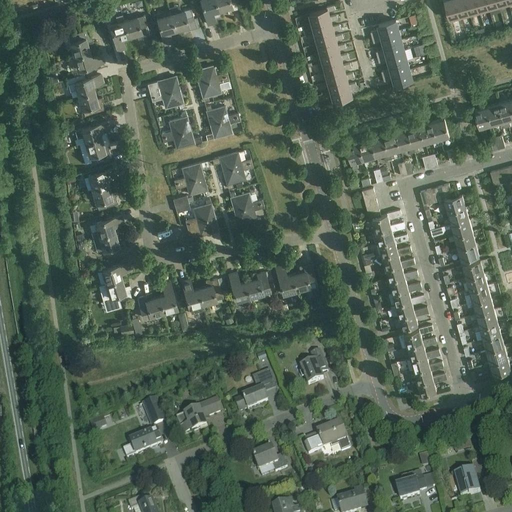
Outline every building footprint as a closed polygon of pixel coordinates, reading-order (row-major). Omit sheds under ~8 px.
[(213,12),(219,10),(216,0),(201,0),(208,24),(216,22),(213,12)] [(240,8),(237,0),(216,0),(219,10),(227,8),(228,12),(240,8)] [(455,0),(443,0),(444,2),(445,1),(450,19),(460,16),(455,0)] [(466,0),(455,0),(460,16),(470,14),(466,0)] [(476,0),(466,0),(470,14),(480,11),(476,0)] [(487,0),(476,0),(480,11),(490,8),(487,0)] [(497,0),(487,0),(490,8),(499,6),(497,0)] [(336,10),(335,5),(328,7),(328,9),(311,14),(313,23),(331,19),(330,17),(329,11),(336,10)] [(191,9),(171,14),(175,30),(184,28),(185,31),(197,28),(191,9)] [(170,32),(175,30),(171,14),(158,18),(165,44),(173,42),(170,32)] [(123,38),(128,36),(124,21),(122,15),(116,17),(118,25),(111,27),(118,51),(126,49),(123,38)] [(144,15),(124,21),(128,36),(136,34),(138,38),(150,34),(144,15)] [(338,19),(337,15),(330,17),(331,19),(313,23),(316,34),(334,28),(333,26),(332,21),(338,19)] [(399,30),(396,20),(379,25),(380,30),(371,32),(372,38),(399,30)] [(341,29),(340,24),(333,26),(334,28),(316,34),(319,43),(337,38),(336,36),(334,31),(341,29)] [(91,42),(88,30),(69,36),(74,56),(90,52),(88,43),(91,42)] [(402,40),(399,30),(372,38),(374,43),(384,41),(385,45),(402,40)] [(342,34),(336,36),(337,38),(319,43),(321,53),(339,48),(339,46),(337,41),(344,39),(342,34)] [(405,50),(402,40),(385,45),(386,50),(376,52),(378,58),(405,50)] [(346,48),(345,44),(339,46),(339,48),(321,53),(324,62),(342,58),(341,55),(340,50),(346,48)] [(424,45),(415,47),(418,57),(426,55),(424,45)] [(408,60),(405,50),(378,58),(379,63),(389,60),(390,65),(408,60)] [(104,62),(102,55),(92,58),(90,52),(74,56),(68,58),(70,65),(76,63),(78,68),(78,70),(104,62)] [(349,58),(348,54),(341,55),(342,58),(324,62),(327,72),(344,67),(344,65),(343,60),(349,58)] [(410,69),(408,60),(390,65),(391,69),(382,72),(383,77),(410,69)] [(350,63),(344,65),(344,67),(327,72),(329,82),(347,77),(347,75),(345,70),(352,68),(350,63)] [(216,75),(214,65),(189,72),(190,78),(197,76),(200,84),(228,76),(227,72),(216,75)] [(413,80),(410,69),(383,77),(385,83),(394,80),(396,85),(413,80)] [(353,73),(347,75),(347,77),(329,82),(332,91),(350,86),(349,84),(348,79),(354,78),(353,73)] [(103,82),(101,74),(69,84),(71,91),(77,90),(79,96),(95,91),(93,85),(103,82)] [(180,89),(176,76),(170,77),(174,91),(180,89)] [(232,90),(228,76),(200,84),(205,102),(209,101),(208,96),(221,93),(221,91),(232,88),(232,90)] [(174,91),(170,77),(165,79),(168,93),(174,91)] [(168,93),(165,79),(159,81),(161,87),(163,94),(168,93)] [(161,87),(159,81),(148,84),(150,91),(161,87)] [(356,83),(349,84),(350,86),(332,91),(335,101),(353,96),(351,89),(357,87),(356,83)] [(163,94),(161,87),(150,91),(151,97),(163,94)] [(174,91),(168,93),(163,94),(151,97),(153,102),(163,99),(166,108),(179,104),(181,109),(185,107),(180,89),(174,91)] [(97,99),(95,91),(79,96),(85,116),(104,110),(101,98),(97,99)] [(511,119),(511,99),(500,103),(506,127),(511,126),(510,123),(509,123),(508,120),(511,119)] [(70,103),(72,113),(79,112),(77,101),(70,103)] [(506,127),(500,103),(488,107),(492,125),(501,122),(502,125),(501,125),(502,129),(506,127)] [(206,107),(211,124),(240,116),(239,112),(228,115),(225,106),(212,110),(210,105),(206,107)] [(492,125),(488,107),(476,110),(482,134),(487,133),(486,129),(485,130),(484,127),(492,125)] [(172,131),(162,134),(163,138),(191,130),(186,112),(182,113),(183,118),(170,121),(172,131)] [(230,124),(241,121),(240,116),(211,124),(213,133),(206,135),(207,140),(233,133),(230,124)] [(450,136),(445,119),(433,122),(440,146),(444,144),(443,138),(450,136)] [(106,130),(110,128),(108,121),(75,131),(77,138),(85,136),(86,142),(108,136),(106,130)] [(440,146),(433,122),(421,125),(426,143),(434,141),(435,147),(440,146)] [(426,143),(421,125),(409,129),(415,152),(420,151),(419,148),(418,145),(426,143)] [(415,152),(409,129),(397,132),(402,150),(409,148),(411,154),(415,152)] [(193,138),(191,130),(163,138),(164,142),(175,139),(177,148),(202,141),(201,136),(193,138)] [(402,150),(397,132),(385,135),(391,159),(395,158),(394,154),(394,155),(393,152),(402,150)] [(391,159),(385,135),(373,139),(378,156),(385,154),(386,160),(391,159)] [(502,135),(496,137),(499,149),(506,147),(502,135)] [(110,145),(108,136),(86,142),(92,162),(111,157),(108,145),(110,145)] [(499,149),(496,137),(490,139),(493,151),(499,149)] [(378,156),(373,139),(360,142),(365,160),(367,166),(371,165),(370,161),(369,159),(378,156)] [(365,160),(360,142),(348,145),(354,169),(359,168),(358,162),(365,160)] [(457,161),(454,149),(447,150),(451,163),(457,161)] [(241,161),(238,152),(213,159),(214,164),(222,162),(224,170),(252,162),(251,158),(241,161)] [(435,154),(429,156),(433,167),(438,166),(435,154)] [(433,167),(429,156),(423,157),(426,169),(433,167)] [(202,168),(210,166),(208,161),(183,168),(185,177),(174,180),(175,184),(204,176),(202,168)] [(411,161),(405,162),(408,174),(414,173),(411,161)] [(243,170),(254,167),(252,162),(224,170),(229,188),(233,187),(232,183),(246,179),(243,170)] [(408,174),(405,162),(399,164),(402,176),(408,174)] [(511,181),(508,167),(502,169),(506,182),(510,181),(511,181)] [(117,176),(115,169),(89,176),(93,190),(108,185),(107,179),(117,176)] [(384,181),(383,176),(381,169),(375,170),(378,183),(384,181)] [(506,182),(502,169),(497,170),(500,184),(506,182)] [(500,184),(497,170),(491,172),(494,185),(500,184)] [(209,194),(204,176),(175,184),(177,188),(187,185),(190,195),(203,191),(204,195),(209,194)] [(364,186),(372,184),(370,177),(362,179),(364,186)] [(453,197),(449,183),(444,185),(447,199),(453,197)] [(119,204),(117,198),(115,192),(111,193),(108,185),(93,190),(99,210),(119,204)] [(447,199),(444,185),(438,187),(441,200),(447,199)] [(376,194),(374,187),(363,191),(364,197),(376,194)] [(441,200),(438,187),(432,188),(436,202),(439,201),(441,200)] [(436,202),(432,188),(426,190),(430,203),(436,202)] [(430,203),(426,190),(420,191),(424,205),(430,203)] [(230,193),(235,211),(264,203),(263,199),(252,202),(249,192),(236,196),(235,192),(230,193)] [(377,199),(376,194),(364,197),(366,202),(377,199)] [(463,194),(453,197),(447,199),(441,200),(439,201),(440,205),(446,203),(449,211),(466,207),(463,194)] [(187,195),(179,198),(173,199),(175,206),(189,202),(187,195)] [(196,217),(186,220),(187,224),(198,221),(204,220),(210,218),(215,216),(211,199),(206,200),(207,204),(194,208),(196,217)] [(379,204),(377,199),(366,202),(367,208),(379,204)] [(191,209),(189,202),(175,206),(177,213),(191,209)] [(254,210),(265,207),(264,203),(235,211),(237,219),(230,221),(231,226),(257,219),(254,210)] [(380,210),(379,204),(367,208),(369,213),(380,210)] [(470,219),(466,207),(449,211),(443,213),(444,217),(450,215),(451,219),(445,222),(446,225),(470,219)] [(389,219),(402,215),(401,209),(388,213),(388,214),(382,216),(373,218),(376,231),(392,227),(391,225),(389,219)] [(382,216),(380,210),(369,213),(370,219),(373,218),(382,216)] [(124,223),(122,215),(96,223),(98,230),(92,232),(94,238),(115,232),(114,226),(124,223)] [(219,230),(215,216),(210,218),(213,232),(219,230)] [(213,232),(210,218),(204,220),(208,233),(213,232)] [(473,231),(470,219),(446,225),(436,228),(431,230),(433,236),(444,233),(446,230),(453,228),(456,236),(473,231)] [(208,233),(204,220),(198,221),(200,228),(202,235),(208,233)] [(200,228),(198,221),(187,224),(189,231),(200,228)] [(393,231),(406,227),(404,221),(391,225),(392,227),(376,231),(380,243),(395,239),(395,237),(393,231)] [(202,235),(200,228),(189,231),(191,238),(202,235)] [(476,243),(473,231),(456,236),(449,238),(451,241),(457,240),(459,248),(476,243)] [(118,240),(115,232),(94,238),(100,258),(125,251),(122,239),(118,240)] [(396,243),(409,240),(408,234),(395,237),(395,239),(380,243),(383,255),(398,251),(398,249),(396,243)] [(476,243),(459,248),(453,249),(454,253),(460,252),(463,260),(480,256),(476,243)] [(400,255),(413,252),(411,246),(398,249),(398,251),(383,255),(378,256),(379,260),(382,263),(385,262),(387,267),(402,263),(401,261),(400,255)] [(403,268),(416,264),(414,258),(401,261),(402,263),(387,267),(390,279),(405,275),(405,274),(403,268)] [(485,272),(482,260),(458,267),(459,271),(465,269),(468,277),(485,272)] [(131,270),(129,262),(103,270),(106,283),(122,279),(120,273),(131,270)] [(284,265),(282,266),(276,267),(283,293),(297,290),(293,274),(287,276),(284,265)] [(317,284),(312,265),(300,268),(301,272),(293,274),(297,290),(317,284)] [(406,279),(419,276),(418,270),(405,274),(405,275),(390,279),(393,291),(409,287),(408,286),(406,279)] [(237,272),(235,273),(230,274),(237,300),(250,297),(246,281),(240,283),(237,272)] [(270,291),(265,272),(253,275),(254,279),(246,281),(250,297),(270,291)] [(372,281),(386,279),(385,272),(371,275),(372,281)] [(489,285),(485,272),(468,277),(461,279),(463,283),(469,281),(471,290),(489,285)] [(224,298),(218,278),(206,282),(207,285),(199,288),(204,304),(224,298)] [(122,279),(106,283),(99,285),(104,301),(109,300),(112,309),(121,306),(120,301),(132,298),(128,286),(125,287),(122,279)] [(190,279),(188,280),(183,281),(186,291),(182,292),(184,300),(188,299),(192,314),(206,310),(204,304),(199,288),(193,290),(190,279)] [(166,295),(160,296),(164,312),(178,308),(170,282),(163,284),(166,295)] [(410,292),(423,288),(421,282),(408,286),(409,287),(393,291),(397,304),(412,299),(412,298),(410,292)] [(374,297),(390,294),(388,284),(371,288),(374,297)] [(492,297),(489,285),(471,290),(465,291),(466,295),(472,293),(474,302),(492,297)] [(454,286),(448,287),(450,295),(457,293),(454,286)] [(413,304),(426,300),(425,294),(412,298),(412,299),(397,304),(393,305),(396,317),(400,316),(415,312),(415,310),(413,304)] [(164,312),(160,296),(152,299),(150,295),(138,298),(144,317),(164,312)] [(492,297),(474,302),(468,303),(469,307),(475,306),(478,314),(495,309),(492,297)] [(459,298),(451,300),(453,308),(461,305),(459,298)] [(417,316),(430,312),(428,306),(415,310),(415,312),(400,316),(404,328),(419,324),(417,316)] [(499,321),(495,309),(478,314),(471,316),(472,320),(479,318),(481,326),(499,321)] [(139,318),(132,319),(136,335),(143,333),(139,318)] [(183,319),(176,321),(180,331),(186,329),(183,319)] [(502,334),(499,321),(481,326),(475,328),(476,332),(482,330),(484,338),(502,334)] [(421,334),(435,331),(433,324),(420,328),(420,329),(399,335),(403,347),(408,346),(424,342),(423,340),(421,334)] [(119,327),(119,334),(132,333),(131,326),(119,327)] [(505,345),(502,334),(484,338),(478,340),(479,344),(485,342),(487,350),(505,345)] [(425,346),(438,343),(436,337),(423,340),(424,342),(408,346),(412,358),(427,354),(427,352),(427,353),(425,346)] [(509,358),(505,345),(487,350),(481,352),(482,356),(488,355),(491,363),(509,358)] [(428,358),(441,355),(439,349),(427,352),(427,354),(412,358),(415,370),(430,366),(430,365),(428,358)] [(321,374),(328,372),(320,351),(311,355),(314,361),(301,367),(305,377),(304,377),(305,380),(306,379),(308,385),(323,379),(321,374)] [(511,370),(509,358),(491,363),(485,364),(486,369),(492,367),(494,375),(511,370)] [(431,371),(444,367),(443,361),(430,365),(430,366),(415,370),(418,382),(434,378),(433,377),(431,371)] [(400,374),(397,365),(391,367),(394,376),(400,374)] [(268,402),(267,400),(263,389),(275,384),(270,370),(255,376),(261,390),(243,397),(243,398),(235,401),(239,412),(247,408),(248,410),(268,402)] [(435,383),(448,379),(446,373),(433,377),(434,378),(418,382),(412,384),(416,397),(437,391),(435,383)] [(166,421),(157,399),(146,403),(151,414),(150,414),(155,425),(166,421)] [(207,426),(205,421),(204,419),(223,411),(218,399),(191,410),(192,412),(176,418),(183,434),(179,436),(180,436),(192,431),(192,432),(207,426)] [(102,416),(88,421),(92,431),(106,426),(102,416)] [(325,430),(317,433),(318,435),(305,440),(307,444),(304,445),(308,454),(318,451),(318,450),(323,448),(330,446),(331,448),(338,445),(341,452),(350,448),(343,431),(342,431),(341,429),(342,428),(339,422),(334,424),(334,425),(327,428),(327,430),(325,430)] [(156,445),(162,442),(156,427),(136,435),(137,437),(130,440),(132,446),(123,450),(127,458),(157,446),(156,445)] [(276,458),(272,448),(253,455),(262,476),(275,471),(275,472),(287,467),(282,455),(276,458)] [(476,476),(485,474),(481,458),(471,461),(473,469),(454,474),(460,498),(480,492),(476,476)] [(418,491),(425,489),(434,487),(430,475),(422,478),(421,475),(408,479),(409,481),(396,485),(400,500),(419,495),(418,491)] [(367,509),(366,505),(361,489),(355,491),(356,495),(332,502),(334,511),(340,510),(340,511),(355,511),(361,511),(367,509)] [(156,511),(152,501),(147,503),(145,497),(128,503),(131,510),(134,509),(134,511),(156,511)] [(301,511),(300,508),(292,510),(290,502),(273,508),(274,511),(301,511)]
